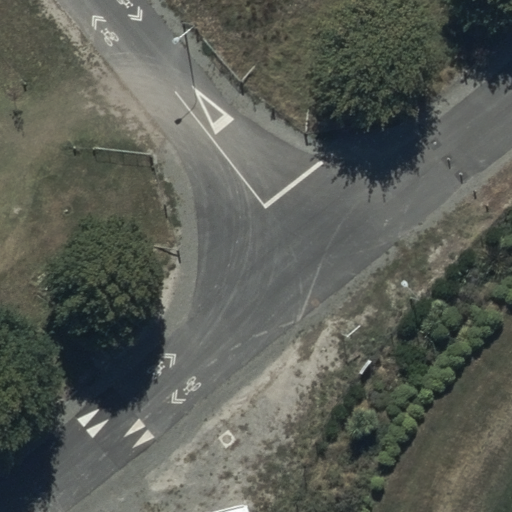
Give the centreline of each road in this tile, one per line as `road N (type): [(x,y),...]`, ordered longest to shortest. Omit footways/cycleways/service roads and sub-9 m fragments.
road 1 (residential): [(13,511),(318,264)]
road 2 (residential): [(101,0),(318,264)]
road 3 (residential): [(318,264),(511,106)]
